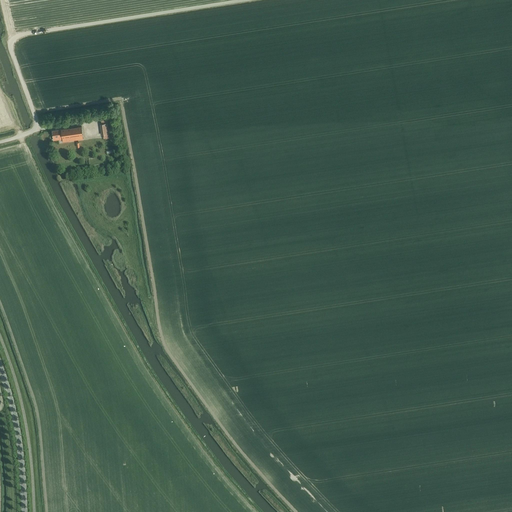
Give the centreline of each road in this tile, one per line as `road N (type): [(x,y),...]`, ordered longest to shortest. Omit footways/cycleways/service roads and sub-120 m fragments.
road 1 (track): [(37,129),(9,45),(15,36),(245,0)]
road 2 (tertiary): [(23,511),(17,432),(0,367)]
